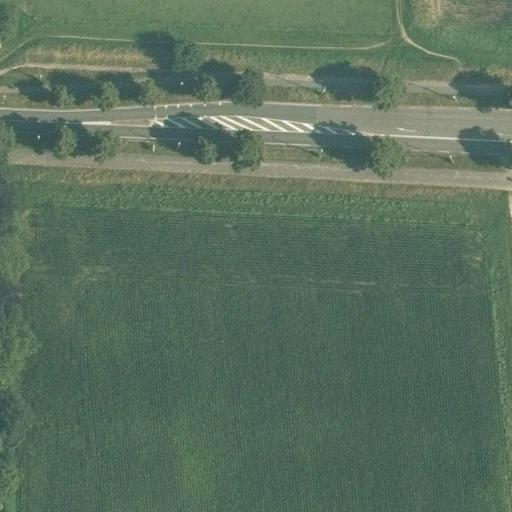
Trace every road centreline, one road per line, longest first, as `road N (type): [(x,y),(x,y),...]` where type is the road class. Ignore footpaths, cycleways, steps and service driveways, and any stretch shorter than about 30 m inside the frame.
road 1 (primary): [(511,134),(424,129),(358,113),(212,109),(0,120)]
road 2 (primary): [(0,120),(511,151)]
